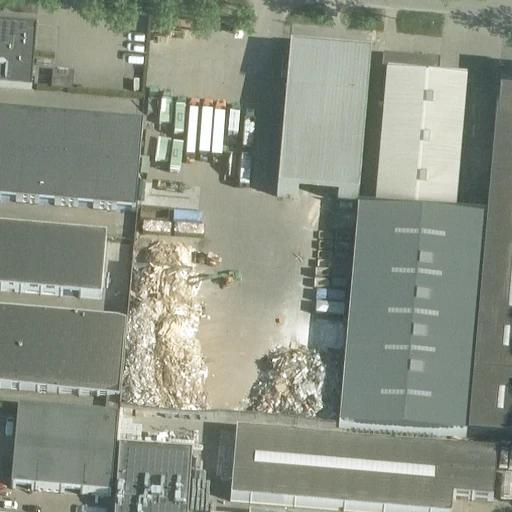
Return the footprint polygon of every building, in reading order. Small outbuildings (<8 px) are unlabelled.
[(0,86),(31,90),(36,26),(0,22),(0,86)] [(291,48),(289,48),(288,57),(282,56),(281,77),(287,77),(276,197),(357,204),(370,55),(369,54),(368,63),(290,56),(291,48)] [(356,214),(338,427),(511,442),(511,68),(500,68),(499,68),(484,223),(454,221),(465,83),(438,80),(439,61),(382,56),(378,107),(383,108),(381,128),(374,215),(356,214)] [(142,125),(0,112),(0,201),(134,213),(142,125)] [(0,291),(100,300),(106,237),(0,227),(0,291)] [(125,323),(0,311),(0,387),(118,398),(125,323)] [(17,410),(10,489),(110,498),(117,418),(17,410)] [(496,455),(235,433),(230,502),(348,511),(451,511),(453,500),(492,503),(496,455)] [(113,511),(186,511),(190,456),(117,451),(113,511)]
